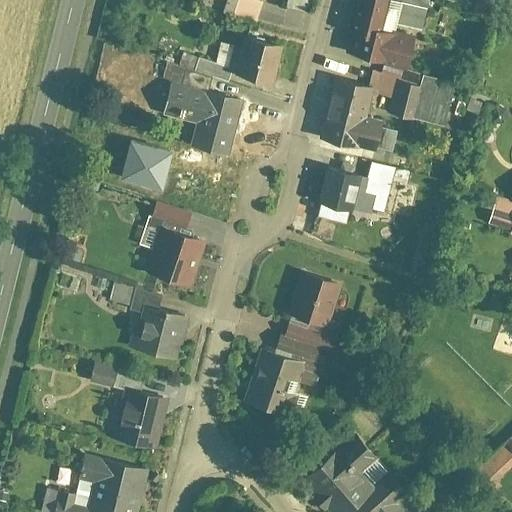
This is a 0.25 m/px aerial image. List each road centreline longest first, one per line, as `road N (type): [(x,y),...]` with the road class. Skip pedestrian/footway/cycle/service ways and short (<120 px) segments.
road 1 (tertiary): [(0,286),(70,0)]
road 2 (residential): [(324,0),(274,193),(243,251)]
road 3 (residential): [(243,251),(197,435)]
road 4 (residential): [(197,435),(237,457),(288,511)]
